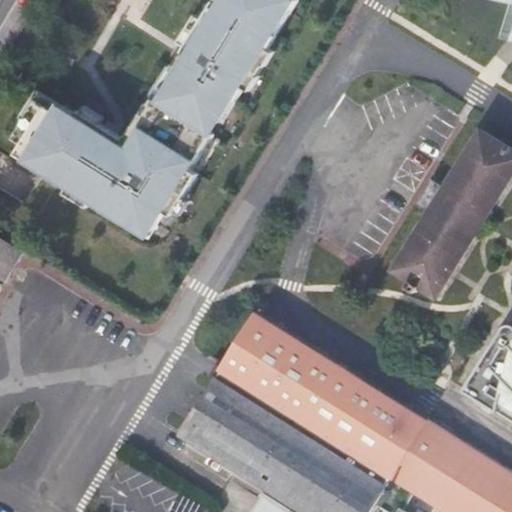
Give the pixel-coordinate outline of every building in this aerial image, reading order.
[(217,0),(203,22),(186,49),(173,69),(161,89),(167,92),(160,103),(132,146),(125,141),(101,126),(82,114),(79,112),(77,116),(64,108),(59,116),(37,102),(24,123),(13,140),(22,146),(17,156),(69,189),(93,204),(129,227),(133,221),(152,234),(165,214),(172,218),(174,215),(183,200),(198,177),(191,172),(213,137),(209,134),(217,121),(231,99),(237,103),(245,90),(269,51),(278,38),(269,33),(283,11),(290,15),(298,2),(299,0),(217,0)] [(278,38),(299,3),(298,2),(290,15),(283,11),(269,33),(278,38)] [(203,22),(196,17),(179,45),(186,49),(203,22)] [(245,90),(251,94),(260,79),(259,78),(265,69),(266,69),(275,55),(269,51),(245,90)] [(173,69),(170,67),(151,96),(153,97),(152,98),(154,100),(160,103),(167,92),(161,89),(173,69)] [(64,108),(36,92),(19,120),(24,123),(37,102),(59,116),(64,108)] [(217,121),(223,125),(237,103),(231,99),(217,121)] [(149,104),(125,141),(132,146),(160,103),(154,100),(151,105),(149,104)] [(101,126),(105,120),(86,108),(82,114),(101,126)] [(511,148),(483,129),(394,269),(437,296),(511,176),(511,148)] [(93,204),(69,189),(65,195),(89,210),(93,204)] [(174,215),(180,219),(190,204),(183,200),(174,215)] [(128,229),(148,241),(152,234),(133,221),(129,227),(128,229)] [(0,236),(0,281),(5,284),(25,253),(0,236)] [(511,511),(511,472),(256,315),(183,433),(269,487),(253,511),(368,511),(392,474),(412,486),(396,511),(428,511),(429,511),(430,511),(511,511)] [(503,329),(502,331),(496,341),(464,391),(511,420),(511,324),(509,324),(508,325),(506,326),(505,326),(504,328),(503,329)]
